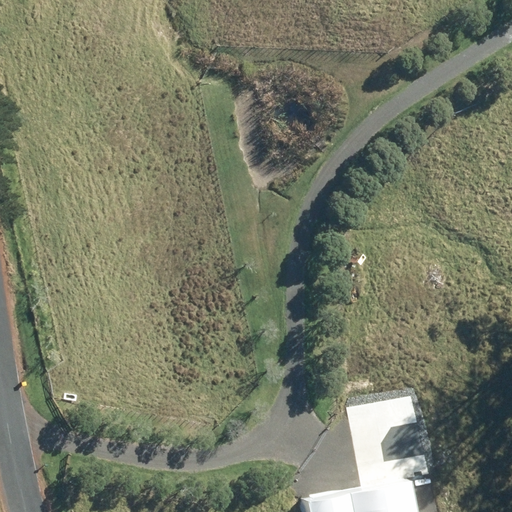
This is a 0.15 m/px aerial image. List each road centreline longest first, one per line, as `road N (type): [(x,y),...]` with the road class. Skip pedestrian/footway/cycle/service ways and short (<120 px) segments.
road 1 (track): [(9,434),(157,462),(231,442),(308,374),(310,260),(329,152),(402,92),(511,24)]
road 2 (unclassified): [(27,511),(0,366)]
